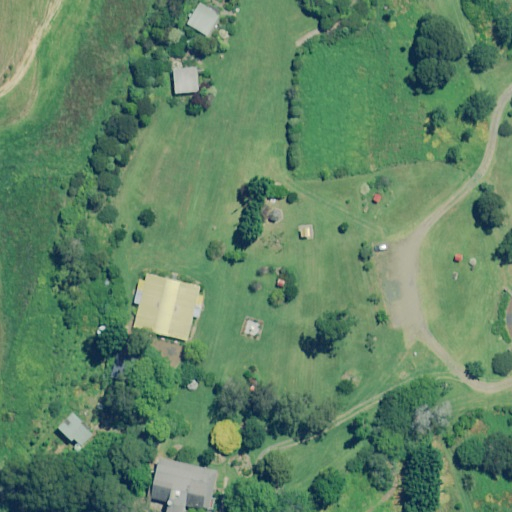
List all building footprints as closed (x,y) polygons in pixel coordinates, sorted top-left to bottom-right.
[(192,12),(190,17),(191,18),(187,25),(208,36),(220,14),(199,3),(194,12),(192,12)] [(196,67),(172,69),(174,94),(199,92),(196,67)] [(284,205),(271,206),(272,221),(285,220),(284,205)] [(299,240),(307,239),(307,237),(310,237),(309,232),(312,232),(311,225),(298,226),(299,240)] [(198,295),(200,287),(147,274),(145,283),(139,282),(134,302),(140,304),(134,328),(187,340),(193,316),(198,318),(203,296),(198,295)] [(290,281),(276,275),(272,285),(285,291),(290,281)] [(106,325),(96,330),(100,339),(110,335),(106,325)] [(135,382),(140,362),(119,357),(114,377),(135,382)] [(95,436),(72,412),(57,427),(75,446),(71,449),(76,455),(95,436)] [(166,511),(185,511),(187,504),(208,509),(217,471),(160,458),(151,499),(169,503),(166,511)]
